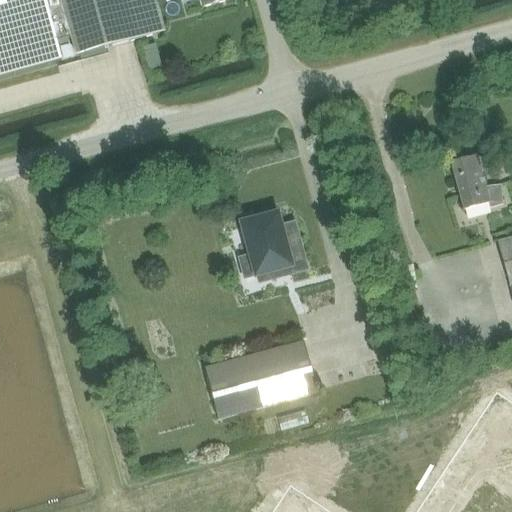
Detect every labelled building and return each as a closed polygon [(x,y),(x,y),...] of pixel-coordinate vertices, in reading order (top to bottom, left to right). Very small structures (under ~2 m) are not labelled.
[(0,0),(0,84),(64,65),(59,46),(74,42),(61,0),(0,0)] [(61,0),(74,42),(79,61),(161,37),(150,0),(61,0)] [(488,209),(501,206),(500,186),(483,188),(476,157),(450,164),(462,210),(487,204),(488,209)] [(251,258),(240,261),(245,279),(256,276),(288,268),(290,275),(306,271),(293,226),(279,229),(276,217),(267,219),(251,223),(251,224),(242,226),(251,258)] [(511,301),(511,238),(496,243),(511,301)] [(404,281),(414,279),(411,265),(401,268),(404,281)] [(301,293),(288,297),(301,341),(314,337),(301,293)] [(303,344),(203,371),(217,421),(317,394),(303,344)] [(310,511),(284,495),(272,511),(511,511),(511,415),(490,401),(416,511),(310,511)]
